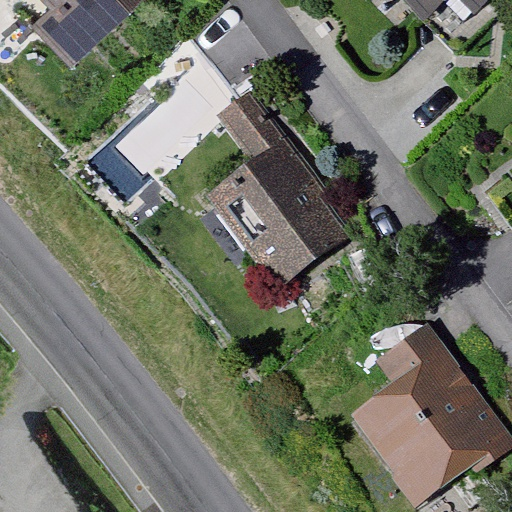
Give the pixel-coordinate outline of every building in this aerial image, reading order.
[(62,0),(67,5),(46,26),(78,59),(139,0),(62,0)] [(481,0),(393,0),(415,21),(434,0),(442,0),(462,19),(481,0)] [(350,229),(246,93),(215,116),(252,165),(206,199),(273,287),(350,229)] [(94,166),(112,193),(145,171),(127,144),(94,166)] [(408,511),(503,444),(421,331),(369,369),(390,398),(348,429),(408,511)]
